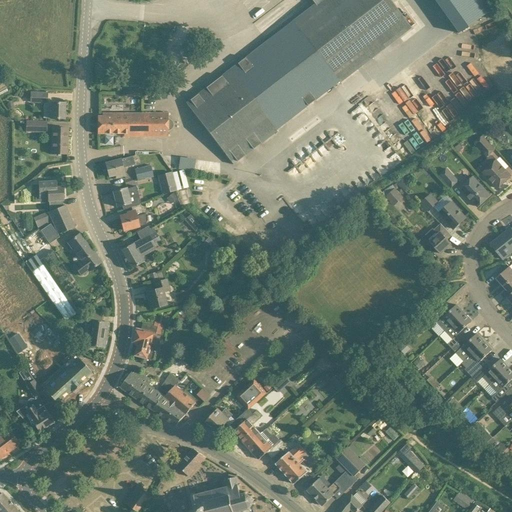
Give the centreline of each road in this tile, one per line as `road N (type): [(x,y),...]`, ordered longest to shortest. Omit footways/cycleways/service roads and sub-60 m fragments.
road 1 (tertiary): [(101,395),(118,363),(124,314),(83,183),(86,0)]
road 2 (residential): [(511,337),(479,296),(471,260),(477,231),(511,203)]
road 3 (residential): [(297,511),(229,461),(178,437)]
